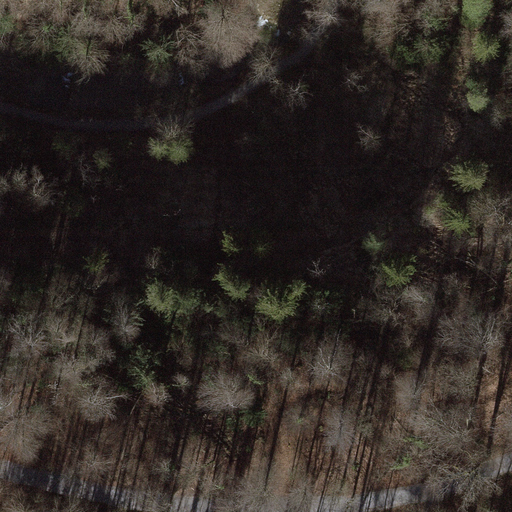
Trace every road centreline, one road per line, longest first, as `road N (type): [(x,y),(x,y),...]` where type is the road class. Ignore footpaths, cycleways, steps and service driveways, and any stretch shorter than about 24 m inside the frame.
road 1 (track): [(0,468),(172,510),(389,497),(461,483),(511,458)]
road 2 (track): [(0,106),(49,121),(174,123),(306,52),(334,0)]
